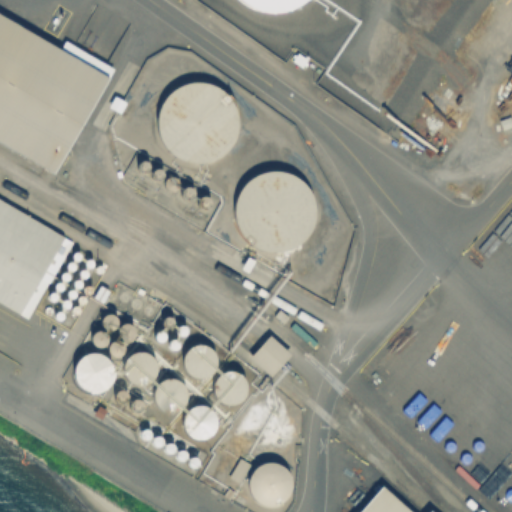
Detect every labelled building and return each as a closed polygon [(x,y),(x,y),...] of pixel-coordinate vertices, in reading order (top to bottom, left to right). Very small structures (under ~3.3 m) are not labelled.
[(283,13),(301,7),(309,0),(242,0),(245,3),(263,12),(283,13)] [(113,70),(54,172),(0,140),(0,14),(60,49),(64,42),(113,70)] [(201,164),(216,161),(229,151),(237,138),(239,122),(236,107),(226,94),(213,86),(197,83),(182,87),(169,97),(161,110),(158,126),(162,141),(172,154),(185,162),(201,164)] [(281,252),(296,247),(308,236),(314,221),(315,205),(309,190),(298,178),(283,172),(267,171),(252,177),(241,188),(234,203),(234,219),(239,234),(250,246),(265,252),(281,252)] [(0,202),(71,244),(26,320),(0,304),(0,202)] [(78,262),(80,261),(81,259),(81,257),(81,255),(80,254),(78,253),(76,252),(74,253),(72,254),(71,256),(71,258),(71,260),(73,261),(74,262),(76,263),(78,262)] [(91,269),(93,268),(94,266),(94,264),(94,262),(93,261),(91,260),(89,259),(87,260),(85,261),(84,263),(84,265),(84,267),(85,268),(87,269),(89,270),(91,269)] [(72,273),(74,272),(75,270),(75,268),(75,266),(74,264),(72,263),(70,263),(68,263),(66,264),(65,266),(65,268),(65,270),(66,272),(68,273),(70,273),(72,273)] [(101,275),(102,274),(103,273),(104,271),(103,269),(102,267),(100,266),(98,265),(96,266),(95,267),(94,269),(93,271),(94,273),(95,274),(97,276),(99,276),(101,275)] [(85,279),(87,278),(88,276),(89,274),(88,272),(87,270),(85,269),(83,269),(81,269),(80,271),(78,272),(78,274),(79,276),(80,278),(81,279),(84,279),(85,279)] [(67,283),(69,281),(70,280),(70,278),(69,276),(68,274),(67,273),(65,273),(63,273),(61,274),(60,276),(60,278),(60,280),(61,282),(63,283),(65,283),(67,283)] [(79,289),(81,288),(82,287),(82,285),(82,283),(81,281),(79,280),(77,279),(75,280),(73,281),(72,283),(72,285),(72,287),(74,288),(75,290),(77,290),(79,289)] [(61,293),(63,292),(64,290),(64,288),(63,286),(62,284),(61,283),(59,283),(57,283),(55,285),(54,286),(54,288),(54,290),(55,292),(57,293),(59,293),(61,293)] [(89,296),(91,295),(92,293),(93,291),(92,289),(91,288),(89,286),(87,286),(85,287),(84,288),(82,289),(82,291),(83,293),(84,295),(86,296),(87,297),(89,296)] [(101,305),(92,299),(100,287),(109,293),(101,305)] [(73,299),(75,298),(76,297),(76,295),(76,293),(75,291),(73,290),(71,289),(69,290),(67,291),(66,293),(66,295),(66,297),(67,298),(69,300),(71,300),(73,299)] [(55,303),(57,302),(58,300),(58,298),(58,296),(56,294),(55,293),(53,293),(51,293),(49,295),(48,296),(48,298),(48,300),(49,302),(51,303),(53,303),(55,303)] [(84,306),(86,305),(87,303),(87,301),(87,299),(86,298),(84,296),(82,296),(80,297),(78,298),(77,299),(77,301),(77,303),(78,305),(80,306),(82,307),(84,306)] [(67,309),(69,308),(70,306),(71,304),(70,302),(69,301),(67,299),(65,299),(63,300),(62,301),(61,302),(60,304),(61,306),(62,308),(64,309),(65,310),(67,309)] [(48,316),(49,315),(50,313),(51,311),(50,309),(49,308),(47,307),(45,306),(43,307),(42,308),(41,310),(40,312),(41,314),(42,315),(44,316),(46,317),(48,316)] [(77,316),(79,315),(80,313),(80,311),(80,309),(79,308),(77,307),(75,306),(73,307),(71,308),(70,310),(70,312),(70,314),(72,315),(73,316),(75,317),(77,316)] [(152,316),(154,315),(155,313),(155,311),(155,309),(153,307),(152,306),(150,306),(148,306),(146,307),(145,309),(145,311),(145,313),(146,315),(148,316),(150,316),(152,316)] [(61,322),(62,320),(63,319),(64,317),(63,315),(62,313),(60,312),(58,312),(56,312),(55,313),(54,315),(53,317),(54,319),(55,321),(57,322),(59,322),(61,322)] [(113,330),(115,328),(117,325),(117,322),(117,319),(115,317),(112,315),(109,314),(106,315),(104,317),(102,320),(102,323),(102,326),(104,328),(107,330),(110,330),(113,330)] [(171,327),(172,326),(173,324),(174,322),(173,320),(172,319),(170,318),(168,317),(166,318),(165,319),(164,321),(163,323),(164,325),(165,326),(167,327),(169,328),(171,327)] [(130,341),(133,339),(134,337),(135,333),(134,330),(132,328),(130,326),(127,326),(124,326),(121,328),(119,331),(119,334),(120,337),(121,339),(124,341),(127,342),(130,341)] [(185,336),(187,335),(188,333),(188,331),(188,329),(187,328),(185,327),(183,326),(181,327),(179,328),(178,330),(178,332),(178,334),(180,335),(181,336),(183,337),(185,336)] [(103,347),(105,345),(107,342),(107,339),(107,336),(105,334),(102,332),(99,332),(96,332),(94,334),(92,337),(92,340),(92,343),(94,345),(97,347),(100,347),(103,347)] [(163,342),(164,341),(165,339),(166,337),(165,335),(164,333),(162,332),(160,332),(158,332),(157,334),(156,335),(155,337),(156,339),(157,341),(159,342),(161,342),(163,342)] [(268,376),(288,353),(267,334),(247,357),(268,376)] [(177,350),(178,349),(180,347),(180,345),(179,343),(178,342),(177,341),(175,340),(173,341),(171,342),(170,344),(169,346),(170,348),(171,349),(173,350),(175,351),(177,350)] [(120,357),(123,355),(124,353),(125,350),(124,347),(122,344),(120,343),(117,342),(114,343),(111,344),(109,347),(109,350),(110,353),(111,356),(114,357),(117,358),(120,357)] [(201,379),(207,377),(213,374),(216,368),(217,361),(216,355),(212,349),(206,346),(199,345),(193,346),(187,350),(184,356),(183,363),(185,369),(188,375),(194,378),(201,379)] [(142,386),(148,384),(154,380),(157,374),(158,368),(157,361),(153,356),(147,352),(140,351),(134,353),(128,357),(125,363),(124,369),(126,376),(129,381),(135,385),(142,386)] [(100,391),(107,388),(112,382),(114,375),(113,367),(110,361),(104,356),(97,353),(89,354),(82,358),(78,363),(75,371),(76,378),(80,385),(85,390),(93,392),(100,391)] [(231,406),(238,404),(243,400),(247,395),(248,388),(246,382),(242,376),(236,373),(230,372),(223,373),(218,377),(214,383),(213,390),(215,396),(219,401),(225,405),(231,406)] [(172,413),(178,412),(183,408),(187,402),(188,395),(186,389),(182,384),(177,380),(170,379),(164,381),(158,385),(155,390),(154,397),(155,403),(159,409),(165,412),(172,413)] [(201,440),(207,438),(213,434),(216,429),(217,422),(216,415),(212,410),(206,407),(199,406),(193,407),(187,411),(184,417),(183,423),(185,430),(188,435),(194,439),(201,440)] [(148,439),(150,438),(151,436),(151,434),(151,432),(150,431),(148,430),(146,429),(144,430),(142,431),(141,433),(141,435),(141,437),(143,438),(144,439),(146,440),(148,439)] [(161,446),(162,445),(163,443),(164,441),(163,439),(162,437),(160,436),(158,436),(156,436),(155,437),(154,439),(153,441),(154,443),(155,445),(157,446),(159,446),(161,446)] [(173,454),(174,453),(175,451),(176,449),(175,447),(174,445),(172,444),(170,444),(168,444),(167,445),(166,447),(165,449),(166,451),(167,453),(169,454),(171,454),(173,454)] [(185,460),(186,459),(187,458),(188,456),(187,454),(186,452),(184,451),(182,450),(180,451),(179,452),(178,454),(177,456),(178,458),(179,459),(181,461),(183,461),(185,460)] [(197,468),(198,467),(199,465),(200,463),(199,461),(198,460),(196,459),(194,458),(192,459),(191,460),(190,462),(189,464),(190,466),(191,467),(193,468),(195,469),(197,468)] [(271,506),(279,504),(285,498),(289,491),(290,483),(287,475),(282,469),(275,465),(267,464),(259,467),(253,472),(249,479),(248,487),(250,495),(256,501),(263,505),(271,506)] [(361,511),(383,488),(409,511),(361,511)]
